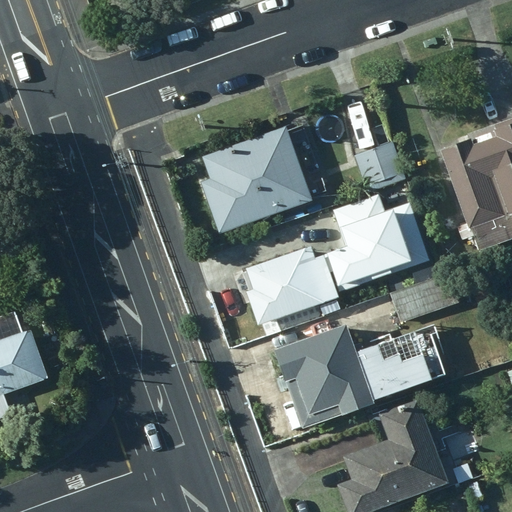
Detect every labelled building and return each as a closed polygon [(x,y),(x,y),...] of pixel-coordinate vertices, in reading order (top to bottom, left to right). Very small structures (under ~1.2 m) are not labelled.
[(511,125),(434,154),(462,233),(464,232),(472,255),(509,241),(510,244),(511,242),(511,125)] [(305,203),(279,131),(196,160),(204,182),(197,185),(215,235),(305,203)] [(390,144),(352,158),(364,194),(403,181),(390,144)] [(319,241),(309,215),(257,234),(266,260),(319,241)] [(254,327),(334,301),(333,296),(348,291),(340,266),(324,272),(323,270),(308,275),(306,269),(311,268),(306,251),(240,272),(248,293),(243,295),(254,327)] [(464,305),(452,273),(389,296),(401,328),(464,305)] [(349,359),(338,329),(267,354),(279,386),(289,383),(303,420),(331,410),(334,419),(426,386),(418,362),(398,369),(395,361),(379,367),(373,351),(349,359)] [(0,418),(5,417),(0,401),(0,397),(43,383),(26,334),(0,343),(0,418)] [(373,511),(442,488),(412,405),(374,419),(383,446),(339,462),(346,482),(334,487),(342,511),(373,511)]
